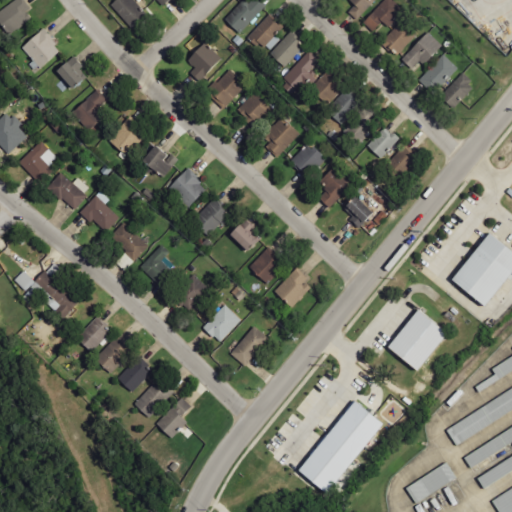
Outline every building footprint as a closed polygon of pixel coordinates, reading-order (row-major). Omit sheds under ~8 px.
[(24,0),(18,0),(0,14),(0,17),(13,34),(37,16),(24,0)] [(121,0),(114,6),(135,29),(150,15),(136,0),(121,0)] [(158,0),(166,8),(174,0),(158,0)] [(246,0),(228,20),(243,34),(269,6),(261,0),(257,0),(253,5),(248,0),(246,0)] [(352,0),(358,5),(351,12),(360,20),(378,0),(352,0)] [(392,27),(406,8),(395,0),(385,0),(368,24),(378,32),(385,22),(392,27)] [(286,27),(272,14),(252,35),(266,48),(286,27)] [(400,56),(420,35),(405,20),(385,42),(400,56)] [(65,54),(50,30),(26,46),(41,70),(65,54)] [(288,66),(308,45),(294,31),(274,53),(288,66)] [(446,47),(432,33),(405,60),(419,74),(446,47)] [(203,81),(219,70),(207,52),(212,49),(211,47),(189,62),(203,81)] [(314,71),(322,62),(311,52),(286,78),(302,92),(318,75),(314,71)] [(461,68),(446,55),(422,81),(437,95),(461,68)] [(78,90),(90,80),(82,71),(87,66),(77,56),(61,71),(78,90)] [(347,83),(330,68),(311,91),(329,105),(347,83)] [(229,108),(250,85),(233,69),(211,92),(229,108)] [(478,87),(465,74),(447,93),(460,105),(478,87)] [(344,124),(364,103),(348,89),(329,110),(344,124)] [(110,101),(100,90),(75,113),(92,131),(108,116),(101,109),(110,101)] [(239,109),(256,129),(275,111),(258,92),(239,109)] [(346,131),(360,144),(376,126),(373,123),(381,114),(371,105),(346,131)] [(25,126),(12,111),(0,122),(0,141),(12,155),(31,137),(22,128),(25,126)] [(112,142),(132,156),(146,138),(139,133),(144,126),(131,116),(112,142)] [(280,158),(303,134),(286,117),(263,141),(280,158)] [(383,158),(400,140),(387,127),(369,146),(383,158)] [(22,164),(44,184),(56,171),(52,166),(60,157),(43,141),(22,164)] [(293,162),(311,178),(329,158),(311,142),(293,162)] [(403,180),(420,156),(404,144),(387,168),(403,180)] [(173,175),(181,156),(155,145),(148,164),(173,175)] [(355,182),(344,174),(347,169),(338,163),(325,181),(331,186),(322,198),(336,209),(355,182)] [(212,191),(191,169),(172,187),(192,209),(212,191)] [(81,178),(76,184),(64,173),(51,187),(76,210),(94,191),(81,178)] [(109,205),(113,201),(104,192),(83,213),(94,223),(96,221),(109,233),(123,218),(109,205)] [(198,219),(215,235),(234,214),(217,198),(198,219)] [(364,230),(379,213),(363,198),(358,204),(354,200),(347,208),(355,215),(352,219),(364,230)] [(138,261),(152,247),(127,223),(113,237),(138,261)] [(238,237),(255,252),(264,241),(247,226),(238,237)] [(458,284),(492,310),(511,284),(511,244),(497,233),(458,284)] [(173,253),(164,245),(143,268),(165,287),(177,274),(164,262),(173,253)] [(271,284),(287,267),(269,250),(253,267),(271,284)] [(84,301),(53,275),(56,271),(61,276),(66,271),(57,264),(41,283),(26,271),(17,282),(28,291),(35,284),(62,306),(58,311),(69,319),(84,301)] [(297,308),(315,284),(296,269),(277,293),(297,308)] [(177,298),(193,312),(213,290),(197,276),(177,298)] [(245,320),(228,305),(207,328),(223,343),(245,320)] [(395,350),(425,373),(455,333),(425,310),(395,350)] [(116,330),(101,317),(81,338),(96,351),(116,330)] [(233,354),(248,367),(272,340),(258,327),(233,354)] [(99,358),(113,372),(137,350),(123,335),(99,358)] [(121,377),(135,392),(154,374),(140,359),(121,377)] [(511,360),(495,370),(500,379),(511,372),(511,360)] [(138,405),(154,418),(172,396),(156,383),(138,405)] [(511,391),(449,428),(459,444),(511,412),(511,391)] [(175,438),(192,423),(187,417),(195,409),(186,399),(160,422),(175,438)] [(390,424),(362,401),(305,473),(334,496),(390,424)] [(409,489),(418,505),(461,480),(452,464),(409,489)] [(511,511),(511,487),(495,497),(503,511),(511,511)]
